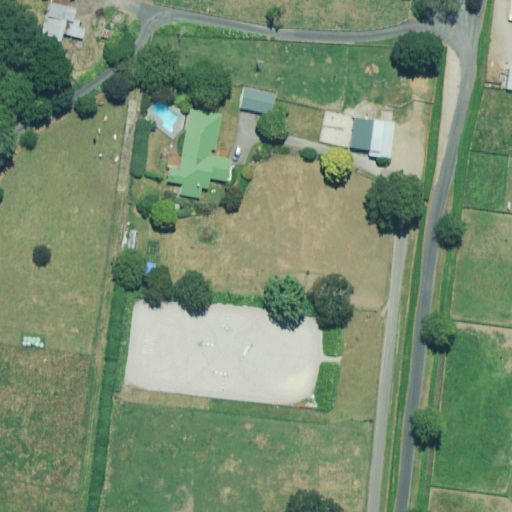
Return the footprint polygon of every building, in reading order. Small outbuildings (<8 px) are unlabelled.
[(84,38),(87,28),(80,26),(81,21),(75,20),(78,8),(48,1),(40,38),(62,42),(64,34),(84,38)] [(119,39),(119,25),(110,25),(110,30),(104,30),(103,38),(119,39)] [(280,95),(246,90),(243,109),(277,114),(280,95)] [(234,146),(218,143),(223,113),(191,108),(181,166),(170,164),(167,184),(183,186),(181,195),(202,199),(204,189),(210,190),(212,180),(234,184),(238,160),(231,159),(234,146)] [(396,124),(355,119),(352,148),(372,150),(371,156),(392,158),(396,124)]
